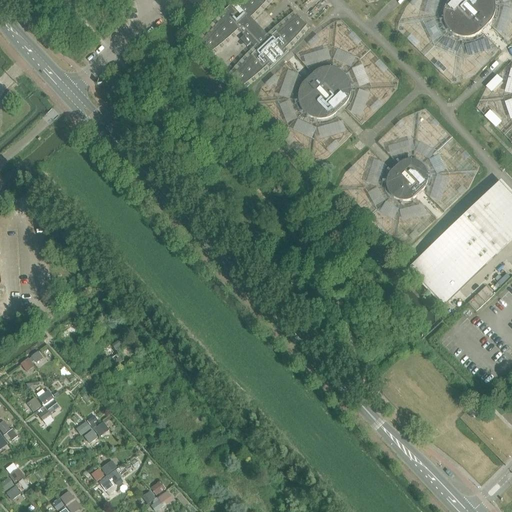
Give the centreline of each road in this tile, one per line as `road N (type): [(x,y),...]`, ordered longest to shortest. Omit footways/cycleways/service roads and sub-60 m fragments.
road 1 (tertiary): [(463,511),(129,154)]
road 2 (unclassified): [(71,92),(157,12),(145,0)]
